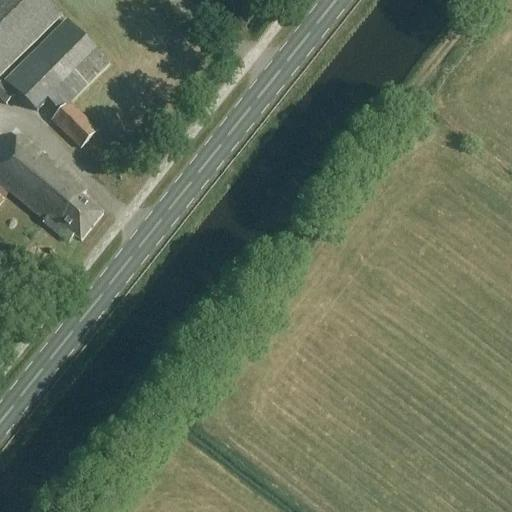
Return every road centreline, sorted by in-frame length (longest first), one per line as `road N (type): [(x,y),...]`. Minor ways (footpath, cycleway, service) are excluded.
road 1 (track): [(481,0),(66,511)]
road 2 (primary): [(0,419),(334,0)]
